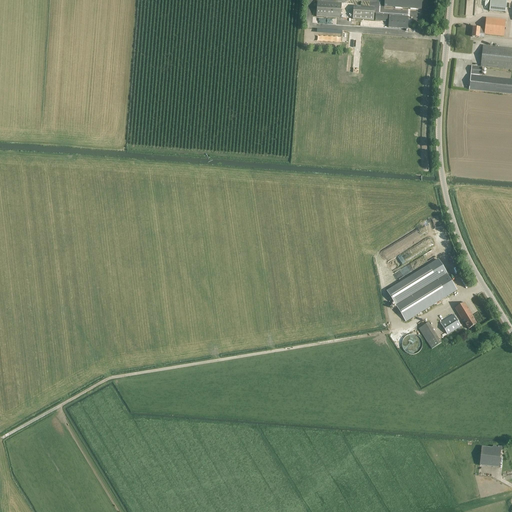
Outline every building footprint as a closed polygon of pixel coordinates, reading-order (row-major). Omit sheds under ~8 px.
[(421,9),(422,0),(384,0),(384,7),(421,9)] [(466,0),(466,15),(475,16),(475,0),(466,0)] [(507,12),(507,0),(490,0),(490,11),(507,12)] [(340,18),(341,4),(317,2),(316,17),(340,18)] [(350,10),(350,16),(352,16),(352,19),(373,21),(374,8),(353,7),(353,10),(350,10)] [(407,17),(389,16),(388,28),(407,29),(407,17)] [(479,38),(479,34),(484,34),(484,35),(504,37),(505,20),(486,18),(485,29),(473,28),(472,37),(479,38)] [(511,48),(483,45),(480,67),(511,70),(511,48)] [(511,80),(481,77),(482,67),(471,66),(468,89),(511,94),(511,80)] [(406,321),(457,290),(438,260),(387,292),(406,321)] [(455,308),(464,323),(468,329),(477,324),(473,318),(474,317),(464,302),(455,308)] [(455,317),(441,324),(448,335),(461,327),(455,317)] [(420,328),(431,350),(441,344),(430,323),(420,328)] [(410,334),(409,335),(407,335),(406,336),(404,338),(403,339),(402,341),(402,343),(402,345),(402,347),(403,349),(404,351),(405,352),(407,353),(409,354),(411,355),(414,354),(416,354),(418,353),(420,351),(421,349),(422,347),(422,346),(422,344),(422,342),(421,340),(421,339),(419,337),(418,336),(416,335),(415,335),(413,334),(411,334),(410,334)] [(481,447),(481,451),(477,450),(475,465),(479,465),(499,467),(501,449),(502,449),(502,447),(493,446),(492,447),(481,447)]
